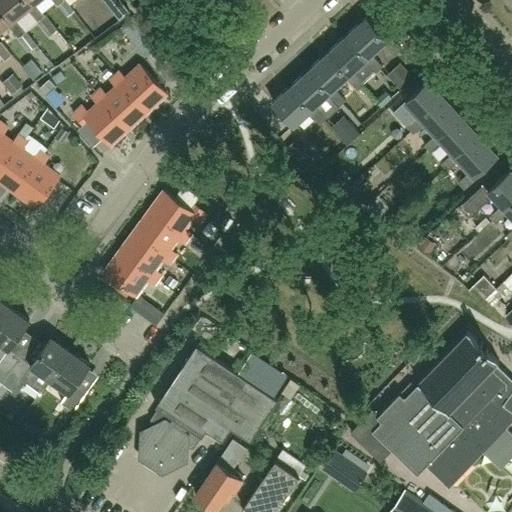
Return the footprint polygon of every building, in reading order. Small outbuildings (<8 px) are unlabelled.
[(0,0),(0,4),(13,20),(15,19),(27,9),(38,22),(45,16),(35,3),(33,5),(29,0),(0,0)] [(75,11),(66,0),(59,6),(68,17),(75,11)] [(18,38),(25,32),(15,19),(13,20),(0,4),(0,30),(8,25),(18,38)] [(368,57),(371,54),(383,43),(394,55),(401,49),(389,37),(396,30),(379,12),(370,20),(366,16),(347,34),(368,57)] [(57,29),(46,16),(38,22),(49,36),(57,29)] [(120,27),(130,39),(143,29),(133,17),(120,27)] [(38,45),(27,31),(18,38),(29,52),(38,45)] [(350,74),(352,71),(365,60),(375,72),(382,66),(371,54),(368,57),(347,34),(329,50),(350,74)] [(0,55),(4,61),(12,55),(1,41),(0,42),(0,55)] [(331,91),(334,88),(346,77),(357,89),(363,83),(352,71),(350,74),(329,50),(310,67),(331,91)] [(400,88),(414,75),(400,61),(387,74),(400,88)] [(115,76),(146,110),(166,93),(140,64),(125,78),(120,72),(115,76)] [(312,108),(315,105),(327,94),(338,106),(345,100),(334,88),(331,91),(310,67),(291,84),(312,108)] [(13,94),(23,86),(13,74),(3,82),(13,94)] [(96,93),(128,127),(146,110),(115,76),(110,80),(116,87),(107,95),(101,89),(96,93)] [(55,107),(68,100),(58,79),(45,86),(55,107)] [(423,119),(445,99),(428,80),(405,100),(419,115),(407,126),(413,133),(425,122),(423,119)] [(312,108),(291,84),(272,102),(293,125),(309,111),(320,124),(326,117),(315,105),(312,108)] [(128,127),(96,93),(92,97),(98,103),(88,112),(83,106),(73,114),(81,123),(86,119),(109,144),(128,127)] [(423,119),(425,122),(436,134),(424,145),(430,152),(442,141),(440,138),(462,117),(445,99),(423,119)] [(351,140),(366,126),(346,104),(331,118),(351,140)] [(457,156),(479,136),(462,117),(440,138),(442,141),(453,153),(441,164),(447,171),(459,159),(457,156)] [(0,169),(23,139),(18,135),(12,142),(2,135),(7,127),(0,121),(0,169)] [(457,156),(459,159),(470,171),(458,182),(464,189),(476,177),(475,175),(497,155),(479,136),(457,156)] [(0,169),(0,180),(15,191),(43,154),(38,150),(33,157),(23,149),(28,142),(23,139),(0,169)] [(43,154),(15,191),(37,207),(59,176),(43,164),(48,157),(43,154)] [(505,209),(511,202),(511,171),(510,169),(488,190),(483,185),(462,203),(472,214),(492,195),(502,205),(489,216),(495,223),(508,212),(505,209)] [(150,211),(187,238),(191,233),(183,228),(191,218),(200,224),(207,214),(197,206),(193,212),(165,191),(150,211)] [(378,195),(367,204),(378,216),(389,206),(378,195)] [(135,232),(172,259),(176,254),(169,248),(176,238),(183,243),(187,238),(150,211),(135,232)] [(121,252),(158,279),(161,274),(154,269),(161,258),(169,264),(172,259),(135,232),(121,252)] [(158,279),(121,252),(105,273),(134,295),(146,279),(154,284),(158,279)] [(488,299),(498,289),(485,275),(474,285),(488,299)] [(500,306),(511,290),(511,287),(505,282),(491,299),(500,306)] [(0,319),(10,306),(0,298),(0,319)] [(0,382),(1,383),(19,357),(9,349),(30,320),(10,306),(0,319),(0,382)] [(146,318),(156,325),(163,315),(154,308),(146,318)] [(448,412),(496,363),(498,362),(499,362),(487,350),(488,348),(481,341),(480,343),(467,331),(417,382),(418,383),(448,412)] [(19,357),(1,383),(12,391),(11,392),(16,396),(26,381),(40,392),(50,379),(70,350),(51,336),(30,365),(19,357)] [(250,439),(278,398),(197,344),(156,405),(158,407),(150,419),(153,426),(142,431),(141,457),(162,472),(185,460),(186,447),(193,448),(201,436),(202,436),(206,429),(223,440),(231,427),(250,439)] [(50,379),(69,393),(62,402),(73,410),(85,393),(74,385),(90,363),(70,350),(50,379)] [(511,378),(496,363),(448,412),(418,383),(404,397),(400,392),(379,414),(373,408),(351,431),(380,460),(391,448),(417,474),(426,464),(449,486),(450,485),(477,457),(483,451),(500,467),(511,455),(511,434),(505,428),(511,420),(511,378)] [(228,499),(242,479),(236,474),(238,471),(232,467),(246,447),(233,438),(195,494),(217,509),(226,497),(228,499)] [(354,488),(367,469),(336,447),(322,466),(354,488)] [(248,511),(274,511),(299,476),(275,460),(243,508),(248,511)] [(388,511),(436,511),(404,490),(388,511)] [(423,502),(437,511),(453,511),(429,494),(423,502)]
